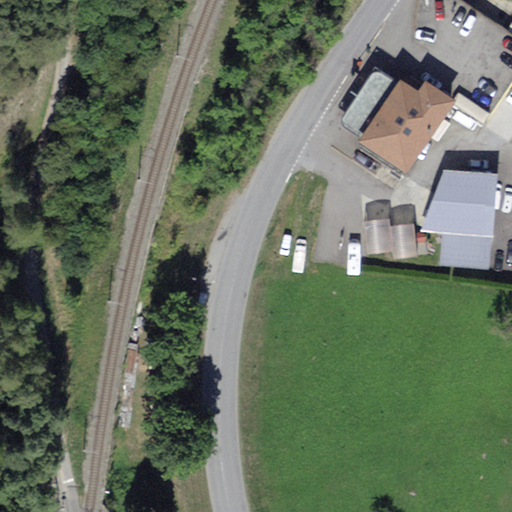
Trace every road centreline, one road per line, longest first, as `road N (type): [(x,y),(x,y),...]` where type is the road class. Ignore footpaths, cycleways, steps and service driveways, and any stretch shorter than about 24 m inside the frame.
road 1 (secondary): [(381,0),(319,92),(242,236),(222,314),(214,405),(228,511)]
road 2 (track): [(63,0),(61,69),(28,240),(32,317),(76,511)]
